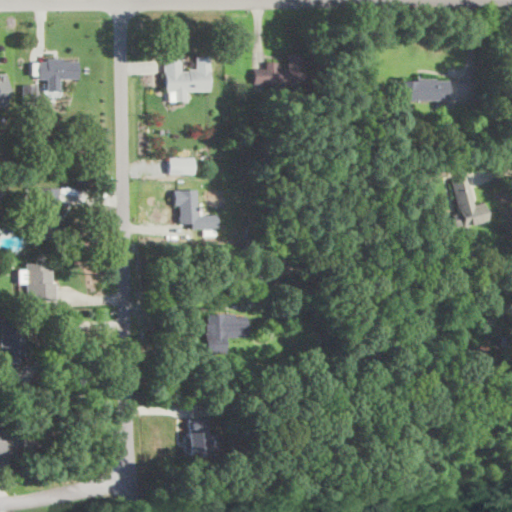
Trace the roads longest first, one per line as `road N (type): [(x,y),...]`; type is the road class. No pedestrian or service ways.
road 1 (residential): [(121,0),(126,449),(140,511)]
road 2 (residential): [(129,475),(0,503)]
